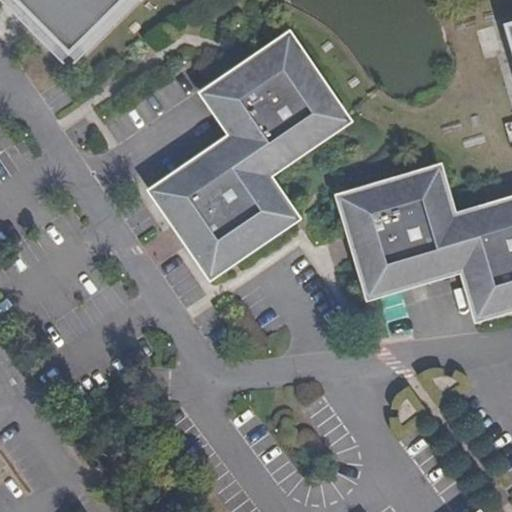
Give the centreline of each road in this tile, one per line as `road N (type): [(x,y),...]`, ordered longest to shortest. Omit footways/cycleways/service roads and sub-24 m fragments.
road 1 (unclassified): [(0,64),(220,393),(394,376),(511,336)]
road 2 (unknown): [(341,383),(264,263)]
road 3 (unknown): [(0,418),(17,419),(50,458),(52,492),(31,511)]
